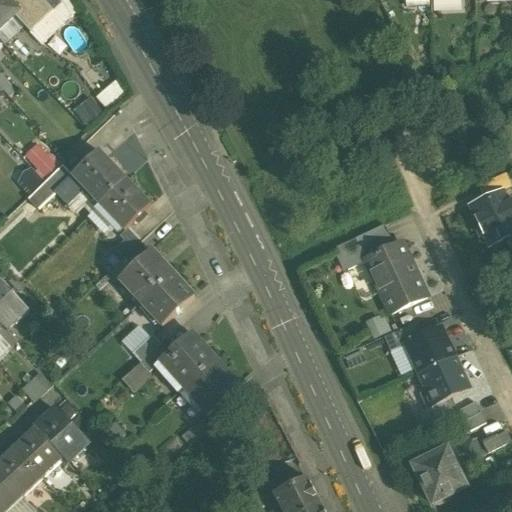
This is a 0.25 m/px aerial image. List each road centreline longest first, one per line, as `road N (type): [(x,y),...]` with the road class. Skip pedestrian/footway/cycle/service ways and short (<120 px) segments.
road 1 (tertiary): [(367,511),(217,191),(108,0)]
road 2 (residential): [(511,398),(416,189)]
road 3 (residential): [(416,189),(403,144),(418,129),(434,130),(444,143),(441,165),(417,185)]
